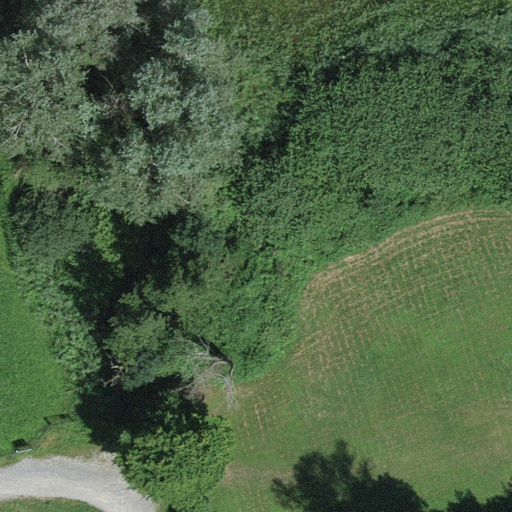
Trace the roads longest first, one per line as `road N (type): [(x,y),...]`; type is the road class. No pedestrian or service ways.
road 1 (track): [(393,441),(123,480)]
road 2 (track): [(136,511),(123,480),(62,469),(0,484)]
